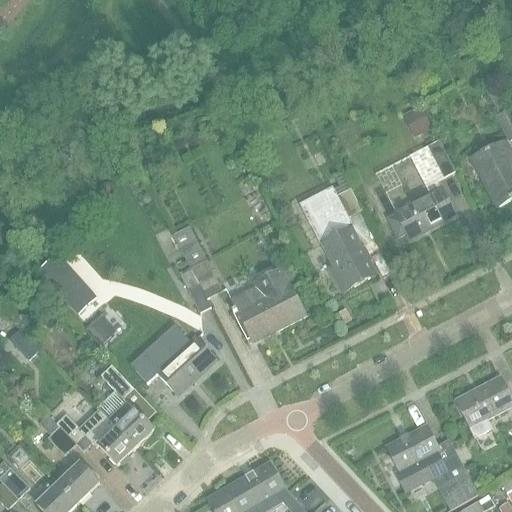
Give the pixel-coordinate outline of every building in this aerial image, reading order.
[(496,86),(486,91),(499,114),(509,109),(496,86)] [(292,106),(280,112),(283,119),(295,113),(292,106)] [(421,108),(410,114),(422,137),(433,131),(421,108)] [(510,142),(511,140),(511,114),(511,112),(498,119),(510,142)] [(422,184),(440,176),(424,140),(406,149),(422,184)] [(445,180),(455,174),(439,143),(429,149),(445,180)] [(498,209),(511,201),(511,156),(505,144),(472,161),(498,209)] [(405,181),(416,175),(406,155),(395,161),(405,181)] [(145,161),(142,164),(143,169),(146,171),(150,171),(153,168),(152,164),(149,161),(145,161)] [(323,246),(347,292),(374,278),(349,228),(352,226),(349,220),(362,213),(351,192),(338,199),(333,189),(300,206),(320,246),(325,243),(325,245),(323,246)] [(396,215),(397,217),(389,221),(398,239),(406,235),(409,241),(455,217),(442,191),(396,215)] [(189,228),(174,236),(191,270),(206,262),(189,228)] [(57,256),(39,272),(68,304),(86,288),(57,256)] [(206,262),(191,270),(192,272),(199,287),(206,301),(222,293),(206,262)] [(192,272),(181,278),(188,293),(199,287),(195,278),(192,272)] [(231,303),(236,312),(232,314),(234,317),(237,315),(250,340),(265,332),(266,335),(268,334),(267,331),(275,327),(278,333),(305,319),(281,272),(254,286),(256,290),(231,303)] [(199,287),(188,293),(200,315),(210,309),(206,301),(199,287)] [(98,320),(85,332),(99,348),(113,336),(98,320)] [(174,360),(157,375),(177,398),(216,363),(196,341),(191,345),(176,328),(158,343),(174,360)] [(20,332),(9,343),(19,353),(30,342),(20,332)] [(135,450),(153,433),(145,424),(155,414),(111,368),(101,378),(116,394),(115,394),(98,411),(99,412),(108,422),(135,450)] [(511,402),(499,379),(455,402),(474,439),(490,431),(486,422),(511,407),(511,402)] [(135,450),(108,422),(99,412),(79,432),(65,418),(56,426),(59,429),(76,446),(85,438),(96,449),(97,447),(117,468),(135,450)] [(59,429),(48,440),(64,457),(76,446),(59,429)] [(451,447),(439,453),(427,429),(387,450),(399,474),(396,476),(405,494),(441,475),(453,496),(471,485),(451,447)] [(3,464),(0,466),(0,483),(2,485),(18,502),(29,491),(3,464)] [(298,511),(301,510),(285,492),(270,465),(207,502),(213,511),(269,511),(283,504),(289,511),(298,511)] [(80,466),(59,486),(78,506),(99,485),(80,466)] [(511,487),(508,481),(501,485),(507,495),(511,492),(511,487)] [(2,485),(0,487),(0,501),(9,511),(18,502),(2,485)] [(449,511),(451,511),(478,497),(471,485),(453,496),(443,502),(449,511)] [(42,511),(71,511),(78,506),(59,486),(37,506),(42,511)] [(487,499),(469,509),(471,511),(487,511),(493,509),(487,499)]
